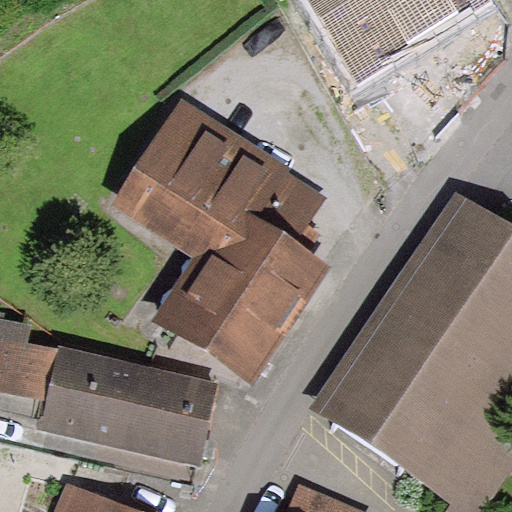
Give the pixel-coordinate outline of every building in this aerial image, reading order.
[(316,0),(372,94),(453,45),(495,20),(482,0),(316,0)] [(153,325),(252,391),(298,322),(334,268),(298,244),(329,198),(185,103),(115,208),(195,261),(153,325)] [(316,414),(459,511),(484,511),(511,472),(511,237),(461,202),(316,414)] [(208,467),(225,384),(31,345),(34,329),(0,321),(0,393),(47,403),(41,433),(208,467)] [(290,511),(364,511),(301,487),(290,511)] [(124,511),(72,488),(61,511),(124,511)]
